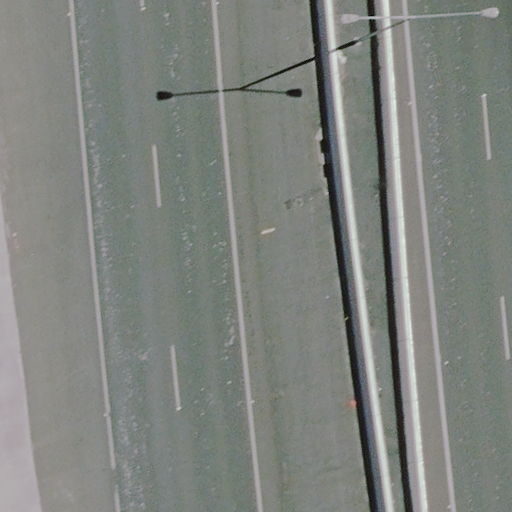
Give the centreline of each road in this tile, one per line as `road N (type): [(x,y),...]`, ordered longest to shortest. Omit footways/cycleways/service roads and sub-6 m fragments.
road 1 (motorway): [(189,511),(138,0)]
road 2 (motorway): [(476,0),(511,385)]
